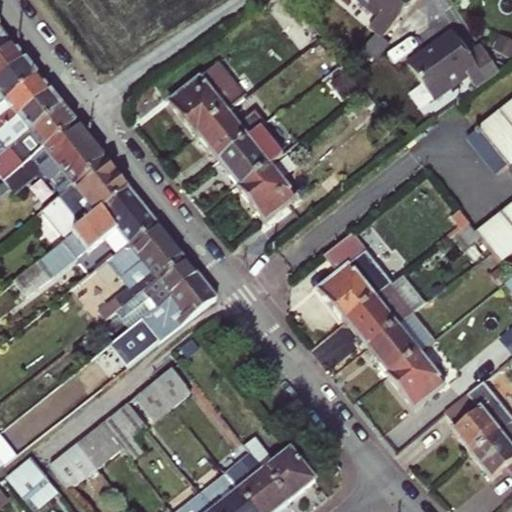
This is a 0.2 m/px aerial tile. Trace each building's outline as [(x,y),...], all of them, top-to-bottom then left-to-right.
[(414,0),(350,0),(374,19),(365,30),(378,42),(414,0)] [(0,54),(12,45),(0,30),(0,54)] [(476,94),(485,87),(498,78),(485,57),(471,66),(450,37),(405,68),(428,101),(464,77),(476,94)] [(319,39),(313,45),(323,57),(329,52),(319,39)] [(12,45),(0,54),(0,80),(25,61),(12,45)] [(0,106),(38,78),(25,61),(0,80),(0,106)] [(193,140),(224,115),(242,101),(216,69),(168,108),(193,140)] [(0,106),(0,132),(50,93),(38,78),(0,106)] [(50,93),(0,132),(0,157),(8,151),(62,108),(50,93)] [(193,140),(218,167),(247,144),(261,132),(265,130),(242,101),(224,115),(193,140)] [(511,170),(511,169),(511,168),(511,105),(480,132),(475,131),(477,134),(466,143),(477,155),(488,147),(506,168),(510,173),(511,171),(511,170)] [(62,108),(8,151),(13,157),(0,168),(0,176),(4,183),(31,160),(75,125),(62,108)] [(75,125),(31,160),(60,199),(85,178),(104,162),(75,125)] [(283,159),(261,132),(247,144),(268,171),(283,159)] [(238,190),(238,195),(268,171),(247,144),(218,167),(238,190)] [(488,147),(477,155),(494,177),(506,168),(488,147)] [(85,178),(60,199),(59,200),(81,227),(126,190),(104,162),(85,178)] [(268,171),(238,195),(264,227),(294,203),(268,171)] [(333,174),(303,200),(313,212),(344,186),(333,174)] [(126,190),(81,227),(72,234),(10,287),(23,303),(55,278),(58,282),(73,271),(84,282),(154,225),(126,190)] [(501,266),(511,256),(511,209),(478,237),(491,254),(501,266)] [(469,226),(459,213),(452,219),(462,231),(469,226)] [(90,302),(120,279),(167,241),(154,225),(84,282),(91,292),(86,296),(90,302)] [(462,231),(453,238),(466,254),(474,247),(484,259),(491,254),(478,237),(469,226),(462,231)] [(317,293),(343,325),(373,301),(347,269),(364,255),(350,237),(322,260),(336,277),(317,293)] [(167,241),(120,279),(128,290),(116,300),(123,309),(127,305),(183,261),(167,241)] [(484,259),(468,272),(478,284),(501,266),(491,254),(484,259)] [(183,261),(127,305),(140,322),(196,277),(183,261)] [(511,281),(511,279),(502,268),(496,273),(507,286),(511,281)] [(215,302),(196,277),(140,322),(130,331),(140,343),(118,361),(126,372),(215,302)] [(389,289),(373,301),(343,325),(345,327),(347,326),(368,351),(396,329),(411,317),(389,289)] [(448,311),(427,326),(437,338),(456,321),(448,311)] [(388,381),(418,357),(396,329),(368,351),(388,377),(388,381)] [(418,357),(388,381),(414,413),(443,389),(418,357)] [(153,384),(172,408),(191,394),(172,370),(153,384)] [(154,423),(172,408),(153,384),(135,399),(154,423)] [(499,435),(484,417),(500,405),(483,384),(444,416),(455,429),(452,432),(472,457),(499,435)] [(121,449),(147,428),(127,404),(102,424),(121,449)] [(511,418),(500,405),(484,417),(499,435),(511,424),(511,418)] [(96,469),(121,449),(102,424),(76,444),(96,469)] [(511,424),(499,435),(472,457),(492,482),(508,470),(511,475),(511,424)] [(251,455),(288,502),(315,481),(292,452),(275,465),(255,440),(245,447),(251,455)] [(50,465),(69,490),(96,469),(76,444),(50,465)] [(0,461),(4,468),(14,460),(6,451),(0,455),(0,461)] [(240,493),(254,511),(276,511),(288,502),(251,455),(226,476),(240,493)] [(33,458),(8,477),(35,511),(37,511),(61,494),(33,458)] [(200,496),(213,511),(254,511),(240,493),(226,476),(200,496)] [(0,508),(8,502),(0,491),(0,508)] [(213,511),(200,496),(179,511),(213,511)]
